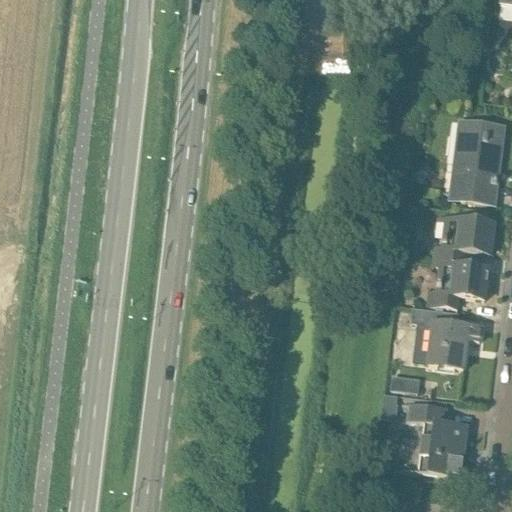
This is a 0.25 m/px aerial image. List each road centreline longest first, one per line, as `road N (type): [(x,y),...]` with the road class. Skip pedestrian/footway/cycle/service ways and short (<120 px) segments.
road 1 (primary): [(143,511),(211,0)]
road 2 (primary): [(137,0),(83,511)]
road 3 (residential): [(497,511),(511,385)]
